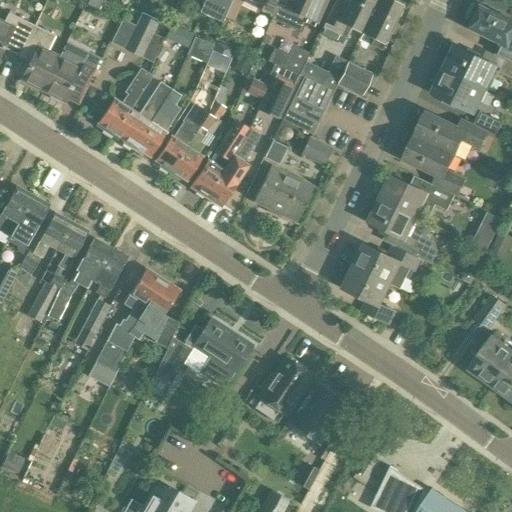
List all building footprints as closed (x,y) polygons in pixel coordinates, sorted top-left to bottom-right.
[(101,0),(88,0),(86,6),(97,11),(102,0),(101,0)] [(205,0),(199,12),(220,22),(230,0),(205,0)] [(259,10),(271,15),(278,0),(250,0),(261,5),(259,10)] [(278,0),(271,15),(272,16),(270,20),(295,31),(303,28),(305,23),(313,27),(325,0),(278,0)] [(351,27),(362,32),(377,0),(348,0),(345,6),(335,1),(319,34),(342,45),(351,27)] [(403,7),(387,0),(377,0),(362,32),(373,37),(369,44),(382,50),(403,7)] [(469,29),(501,44),(495,54),(508,61),(511,62),(511,20),(480,5),(469,29)] [(153,34),(160,21),(142,12),(135,26),(153,34)] [(0,54),(3,48),(19,56),(35,26),(8,13),(4,22),(0,20),(0,54)] [(170,25),(165,37),(177,42),(182,30),(170,25)] [(55,36),(35,26),(19,56),(30,62),(21,80),(42,91),(59,57),(48,51),(55,36)] [(162,39),(153,34),(135,26),(124,49),(152,62),(162,39)] [(186,29),(179,46),(199,55),(206,38),(186,29)] [(233,48),(216,41),(209,59),(225,66),(233,48)] [(67,42),(59,57),(42,91),(64,102),(74,83),(85,89),(100,58),(67,42)] [(454,46),(443,70),(486,90),(497,67),(454,46)] [(287,55),(273,49),(267,61),(281,67),(287,55)] [(511,62),(508,61),(502,74),(511,78),(511,62)] [(300,75),(304,77),(311,80),(317,68),(306,62),(300,75)] [(371,73),(347,62),(336,85),(360,96),(371,73)] [(114,98),(97,123),(113,134),(131,109),(152,77),(141,70),(125,93),(128,95),(122,103),(114,98)] [(475,114),(486,90),(443,70),(432,93),(475,114)] [(298,87),(303,78),(291,72),(288,79),(279,75),(277,79),(273,77),(256,110),(277,120),(278,118),(282,120),(293,98),(298,87)] [(248,94),(261,100),(267,85),(252,79),(247,77),(239,94),(246,97),(248,94)] [(282,120),(312,135),(333,91),(311,80),(304,77),(303,78),(298,87),(293,98),(282,120)] [(132,146),(131,148),(132,149),(171,90),(160,82),(139,114),(131,109),(113,134),(112,136),(123,143),(124,141),(132,146)] [(220,86),(214,101),(216,101),(217,101),(223,106),(226,89),(220,86)] [(143,153),(149,157),(166,132),(158,127),(171,109),(172,110),(181,96),(171,90),(132,149),(142,155),(143,153)] [(209,113),(169,173),(178,179),(179,177),(186,181),(203,156),(199,153),(220,120),(218,119),(226,107),(223,106),(217,101),(216,101),(209,113)] [(172,136),(171,135),(154,161),(161,165),(160,167),(169,173),(209,113),(194,103),(172,136)] [(474,125),(489,132),(489,133),(496,136),(503,123),(480,111),(474,125)] [(481,150),(489,133),(489,132),(474,125),(463,119),(459,128),(426,112),(415,136),(457,156),(463,142),(481,150)] [(196,191),(206,197),(245,137),(248,130),(249,130),(250,129),(249,128),(248,129),(234,121),(230,128),(217,149),(210,161),(207,160),(191,185),(197,189),(196,191)] [(437,176),(433,184),(458,196),(467,179),(450,170),(457,156),(415,136),(404,159),(437,176)] [(254,143),(245,137),(206,197),(215,203),(216,201),(223,205),(240,179),(238,179),(248,165),(242,161),(254,143)] [(308,138),(300,154),(324,165),(332,149),(308,138)] [(273,144),(266,158),(276,164),(283,149),(273,144)] [(253,201),(296,222),(313,187),(270,166),(253,201)] [(383,194),(380,199),(419,218),(426,202),(435,198),(438,205),(452,201),(455,196),(458,197),(458,196),(433,184),(415,175),(411,185),(392,176),(389,181),(388,180),(381,194),(383,194)] [(16,187),(0,215),(0,231),(10,237),(33,196),(16,187)] [(33,196),(10,237),(8,241),(24,251),(50,205),(33,196)] [(389,244),(393,245),(422,260),(422,259),(432,264),(438,250),(435,242),(429,239),(427,236),(433,225),(419,218),(380,199),(378,204),(377,203),(370,217),(371,217),(369,222),(394,235),(389,244)] [(48,247),(56,251),(71,222),(54,213),(32,254),(42,259),(48,247)] [(88,231),(71,222),(56,251),(64,255),(57,267),(66,272),(88,231)] [(487,251),(494,237),(479,230),(472,244),(487,251)] [(508,247),(511,238),(511,237),(500,232),(496,241),(508,247)] [(92,280),(110,248),(93,238),(76,271),(68,283),(65,281),(64,282),(59,292),(48,317),(58,321),(70,297),(69,297),(78,283),(85,288),(90,279),(92,280)] [(355,265),(354,266),(392,285),(401,289),(406,277),(410,279),(414,271),(416,272),(422,260),(393,245),(387,256),(364,245),(363,248),(358,249),(352,260),(355,265)] [(127,257),(110,248),(92,280),(100,285),(95,293),(104,298),(127,257)] [(18,268),(28,275),(36,263),(25,256),(18,268)] [(382,304),(392,285),(354,266),(343,288),(367,300),(362,311),(389,323),(395,311),(382,304)] [(0,298),(14,275),(2,268),(0,271),(0,298)] [(117,328),(127,334),(163,279),(146,268),(128,296),(137,301),(125,321),(122,319),(117,328)] [(461,279),(472,284),(477,274),(471,271),(464,273),(461,279)] [(54,275),(47,284),(58,291),(59,292),(64,282),(54,275)] [(180,290),(163,279),(127,334),(138,341),(143,332),(142,331),(153,312),(162,318),(180,290)] [(27,316),(40,323),(58,291),(47,284),(45,283),(27,316)] [(492,295),(474,319),(489,330),(507,306),(492,295)] [(111,307),(97,299),(73,344),(86,350),(111,307)] [(154,343),(166,349),(179,323),(167,317),(154,343)] [(185,340),(209,356),(200,370),(225,386),(251,345),(211,320),(204,331),(195,325),(185,340)] [(469,369),(492,385),(511,357),(511,344),(495,332),(469,369)] [(110,370),(121,348),(106,340),(95,362),(110,370)] [(178,341),(157,374),(170,383),(192,350),(178,341)] [(511,357),(492,385),(511,400),(511,357)] [(258,397),(259,398),(284,415),(311,376),(285,358),(258,397)] [(89,400),(84,383),(66,388),(71,405),(89,400)] [(300,414),(292,426),(318,443),(326,431),(327,432),(338,415),(337,415),(345,404),(332,394),(320,386),(314,394),(313,396),(310,393),(311,392),(310,391),(296,411),(300,414)] [(262,443),(278,456),(290,441),(273,428),(262,443)] [(104,473),(114,479),(129,452),(119,446),(104,473)] [(1,467),(18,474),(24,459),(7,452),(1,467)] [(216,472),(208,480),(224,494),(244,473),(222,453),(210,466),(216,472)] [(297,483),(308,489),(317,471),(307,465),(297,483)] [(391,466),(371,508),(376,511),(376,510),(381,511),(468,511),(465,510),(444,496),(433,488),(430,492),(424,501),(415,494),(419,486),(397,472),(398,471),(391,466)] [(181,496),(180,495),(160,484),(147,507),(130,498),(122,511),(183,511),(184,511),(186,511),(188,511),(189,511),(176,504),(181,496)] [(282,511),(289,500),(288,499),(288,500),(271,491),(271,490),(270,490),(258,511),(282,511)]
